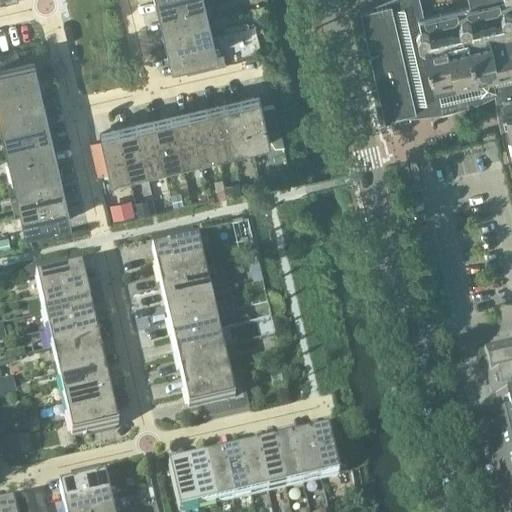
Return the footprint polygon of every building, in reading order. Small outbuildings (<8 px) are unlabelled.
[(155,0),(158,12),(161,11),(203,2),(205,1),(204,0),(155,0)] [(511,0),(468,0),(470,8),(418,19),(420,28),(418,29),(415,33),(418,43),(422,46),(424,46),(433,86),(442,84),(511,67),(511,0)] [(161,11),(158,12),(163,30),(165,29),(207,19),(209,19),(205,1),(203,2),(161,11)] [(369,54),(401,47),(393,13),(390,12),(372,9),(372,7),(359,10),(369,54)] [(165,29),(163,30),(167,48),(169,47),(211,38),(213,37),(209,19),(207,19),(165,29)] [(169,47),(167,48),(171,66),(173,65),(184,63),(215,55),(218,55),(213,37),(211,38),(169,47)] [(405,62),(401,47),(369,54),(384,118),(396,115),(396,113),(413,101),(411,92),(405,62)] [(0,55),(0,67),(0,70),(20,65),(17,52),(0,55)] [(0,69),(0,88),(36,81),(38,80),(34,62),(31,62),(0,69)] [(0,88),(0,107),(40,98),(42,98),(38,80),(36,81),(0,88)] [(511,86),(501,89),(506,110),(504,110),(511,144),(511,86)] [(260,96),(241,100),(241,103),(251,144),(251,146),(270,142),(270,140),(262,106),(260,98),(260,96)] [(0,107),(0,124),(0,126),(3,126),(44,116),(46,116),(42,98),(40,98),(0,107)] [(241,100),(223,104),(224,107),(233,148),(234,150),(251,146),(251,144),(241,103),(241,100)] [(223,104),(206,108),(206,111),(216,152),(216,154),(234,150),(233,148),(224,107),(223,104)] [(206,108),(188,112),(189,115),(198,156),(199,158),(216,154),(216,152),(206,111),(206,108)] [(188,112),(171,116),(171,119),(181,160),(181,162),(199,158),(198,156),(189,115),(188,112)] [(3,126),(0,126),(4,143),(7,143),(48,133),(50,133),(46,116),(44,116),(3,126)] [(171,116),(153,120),(154,123),(163,164),(164,166),(181,162),(181,160),(171,119),(171,116)] [(153,120),(136,124),(136,127),(146,168),(146,170),(164,166),(163,164),(154,123),(153,120)] [(136,124),(118,128),(119,131),(128,172),(129,174),(146,170),(146,168),(136,127),(136,124)] [(118,128),(99,133),(100,135),(101,140),(108,172),(109,176),(110,178),(129,174),(128,172),(119,131),(118,128)] [(7,143),(4,143),(8,161),(11,161),(52,151),(54,151),(50,133),(48,133),(7,143)] [(11,161),(8,161),(12,179),(15,178),(56,169),(58,168),(54,151),(52,151),(11,161)] [(15,178),(12,179),(16,196),(19,196),(60,186),(62,186),(58,168),(56,169),(15,178)] [(195,180),(186,181),(188,193),(197,191),(195,180)] [(239,183),(224,186),(227,197),(241,194),(239,183)] [(19,196),(16,196),(20,213),(23,213),(64,203),(66,203),(62,186),(60,186),(19,196)] [(224,199),(226,199),(223,189),(216,191),(218,200),(224,199)] [(180,193),(171,195),(173,207),(182,205),(180,193)] [(130,201),(110,206),(113,220),(133,216),(130,201)] [(147,201),(135,204),(138,217),(150,214),(147,201)] [(23,213),(20,213),(25,232),(27,232),(68,222),(70,221),(66,203),(64,203),(23,213)] [(193,229),(175,233),(177,239),(194,235),(193,229)] [(8,237),(0,239),(0,250),(10,248),(8,237)] [(154,254),(152,254),(156,273),(158,272),(200,262),(202,262),(198,243),(196,244),(179,248),(154,254)] [(158,272),(156,273),(160,290),(163,290),(204,280),(207,280),(202,262),(200,262),(158,272)] [(41,266),(36,268),(39,280),(44,279),(41,266)] [(259,268),(249,270),(253,287),(263,285),(259,268)] [(39,280),(36,281),(41,299),(43,299),(84,289),(86,289),(82,270),(80,271),(69,273),(44,279),(39,280)] [(163,290),(160,290),(164,308),(167,307),(208,298),(211,297),(207,280),(204,280),(163,290)] [(43,299),(41,299),(45,317),(47,316),(88,307),(90,306),(86,289),(84,289),(43,299)] [(208,298),(167,307),(171,325),(212,315),(208,298)] [(47,316),(45,317),(49,334),(51,334),(92,324),(94,324),(90,306),(88,307),(47,316)] [(233,310),(219,313),(221,322),(235,319),(233,310)] [(171,325),(168,325),(172,343),(175,342),(216,333),(219,332),(215,315),(212,315),(171,325)] [(51,334),(49,334),(53,352),(55,351),(96,342),(98,341),(94,324),(92,324),(51,334)] [(175,342),(172,343),(176,360),(179,360),(220,350),(223,349),(219,332),(216,333),(175,342)] [(55,351),(53,352),(57,369),(59,369),(100,359),(102,359),(98,341),(96,342),(55,351)] [(511,370),(511,343),(484,350),(487,362),(484,363),(487,377),(492,376),(495,388),(490,389),(492,397),(491,397),(491,398),(496,397),(496,396),(511,392),(511,389),(508,371),(511,370)] [(179,360),(176,360),(180,378),(183,377),(225,368),(227,367),(223,349),(220,350),(179,360)] [(59,369),(57,369),(61,387),(63,386),(104,377),(106,376),(102,359),(100,359),(59,369)] [(183,377),(180,378),(184,395),(187,395),(228,385),(231,384),(227,367),(225,368),(183,377)] [(511,392),(496,396),(496,397),(500,417),(500,418),(511,415),(511,370),(508,371),(511,389),(511,392)] [(63,386),(61,387),(65,404),(67,404),(108,394),(110,394),(106,376),(104,377),(63,386)] [(281,376),(271,378),(273,385),(283,383),(281,376)] [(187,395),(184,395),(189,414),(191,414),(200,411),(203,423),(250,412),(242,382),(231,384),(228,385),(187,395)] [(67,404),(65,404),(69,422),(71,421),(112,412),(114,411),(110,394),(108,394),(67,404)] [(5,419),(30,413),(27,400),(2,406),(5,419)] [(71,421),(69,422),(73,440),(75,440),(116,430),(119,430),(114,411),(112,412),(71,421)] [(483,422),(488,444),(493,465),(511,460),(511,415),(500,418),(483,422)] [(329,433),(310,437),(311,440),(320,481),(321,484),(339,479),(339,477),(339,476),(332,448),(329,435),(329,433)] [(17,436),(6,438),(9,453),(21,451),(17,436)] [(310,437),(293,441),(293,444),(303,485),(303,488),(321,484),(320,481),(311,440),(310,437)] [(293,441),(275,445),(276,448),(285,489),(286,492),(303,488),(303,485),(293,444),(293,441)] [(275,445),(258,449),(258,452),(268,493),(269,496),(286,492),(285,489),(276,448),(275,445)] [(340,447),(332,448),(339,476),(346,474),(340,447)] [(258,449),(240,453),(240,456),(250,498),(251,500),(269,496),(268,493),(258,452),(258,449)] [(240,453),(222,458),(223,460),(233,502),(233,504),(251,500),(250,498),(240,456),(240,453)] [(222,458),(205,462),(205,464),(215,506),(216,508),(233,504),(233,502),(223,460),(222,458)] [(511,460),(493,465),(498,486),(502,507),(511,504),(511,460)] [(205,462),(187,466),(188,468),(198,510),(198,511),(216,508),(215,506),(205,464),(205,462)] [(187,466),(169,470),(169,472),(178,511),(198,511),(198,510),(188,468),(187,466)] [(62,490),(60,491),(64,509),(66,509),(108,499),(110,499),(106,480),(104,481),(101,469),(71,476),(74,488),(62,490)] [(66,509),(64,509),(64,511),(113,511),(110,499),(108,499),(66,509)]
